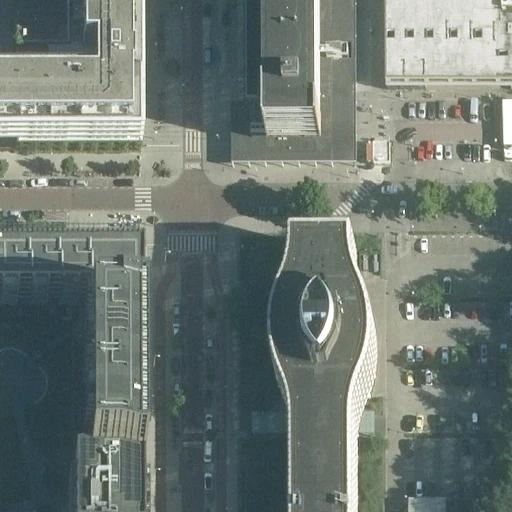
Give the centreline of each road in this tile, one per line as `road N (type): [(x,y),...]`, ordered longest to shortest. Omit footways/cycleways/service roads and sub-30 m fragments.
road 1 (unclassified): [(192,197),(511,195)]
road 2 (unclassified): [(191,511),(192,197)]
road 3 (residential): [(192,197),(192,0)]
road 4 (residential): [(0,198),(192,197)]
